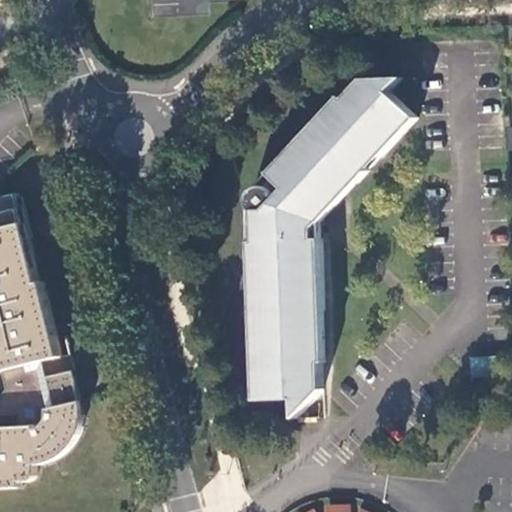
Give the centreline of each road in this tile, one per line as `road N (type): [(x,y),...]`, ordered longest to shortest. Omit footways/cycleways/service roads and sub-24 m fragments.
road 1 (tertiary): [(187,511),(124,232),(134,139)]
road 2 (tertiary): [(134,139),(306,0)]
road 3 (residential): [(134,139),(84,90),(48,0)]
